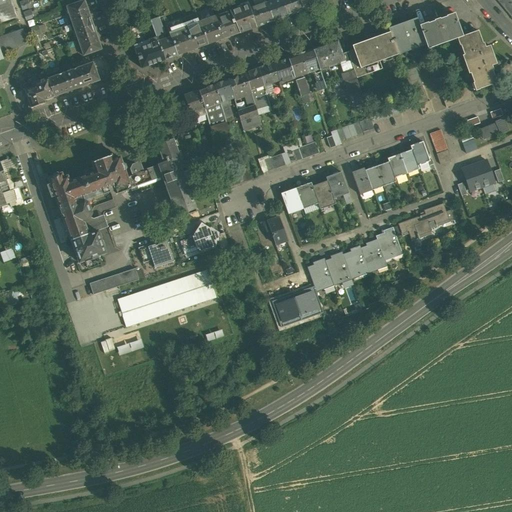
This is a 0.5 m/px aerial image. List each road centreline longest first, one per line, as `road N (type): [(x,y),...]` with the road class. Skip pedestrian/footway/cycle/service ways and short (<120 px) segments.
road 1 (secondary): [(0,493),(137,466),(263,416),(511,245)]
road 2 (residential): [(511,89),(269,182),(246,203)]
road 3 (tertiary): [(389,0),(134,92)]
road 4 (tertiary): [(134,92),(0,142)]
